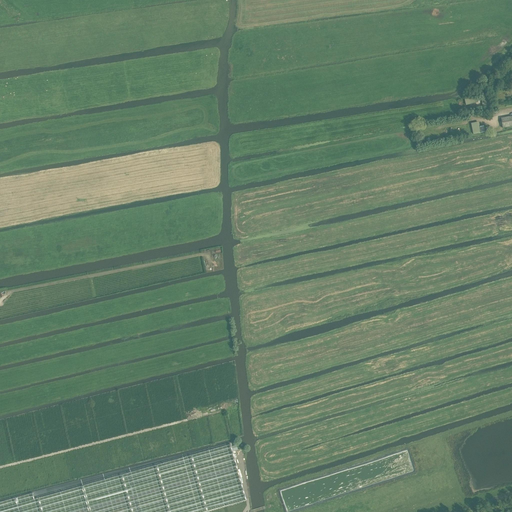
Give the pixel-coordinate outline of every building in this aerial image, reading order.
[(483,108),(489,106),(487,94),(480,96),(483,108)] [(466,105),(477,103),(476,97),(464,99),(466,105)] [(511,116),(501,118),(502,128),(511,126),(511,116)] [(479,126),(478,122),(471,123),(473,134),(485,132),(484,126),(479,126)] [(205,511),(246,501),(237,467),(231,445),(35,500),(33,494),(0,503),(0,511),(205,511)]
